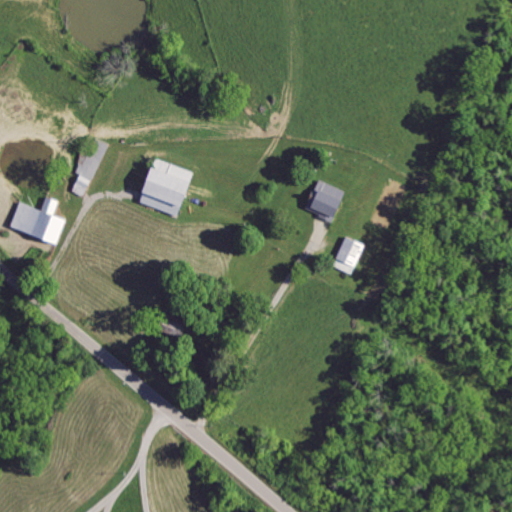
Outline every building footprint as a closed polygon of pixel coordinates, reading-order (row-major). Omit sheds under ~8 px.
[(115,143),(102,137),(84,175),(85,175),(78,190),(91,197),(115,143)] [(200,171),(170,163),(169,168),(161,166),(150,205),(185,215),(187,206),(194,208),(202,181),(198,180),(200,171)] [(311,210),(341,222),(353,192),(325,181),(319,196),(317,195),(311,210)] [(64,242),(71,218),(59,215),(63,200),(51,196),(47,209),(23,202),(16,229),(64,242)] [(337,266),(357,275),(371,245),(351,236),(337,266)]
